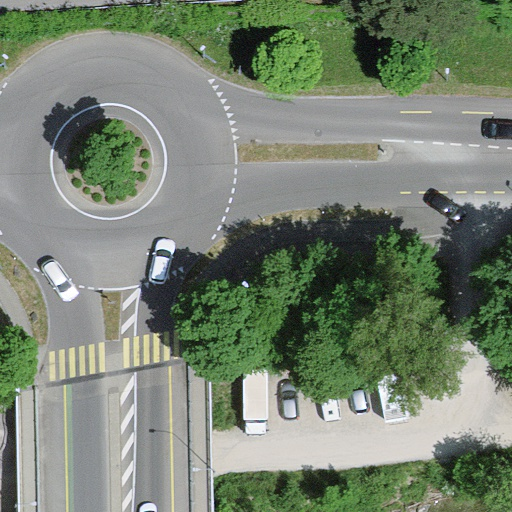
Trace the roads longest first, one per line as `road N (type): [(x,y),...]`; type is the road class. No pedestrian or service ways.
road 1 (track): [(511,431),(223,445),(0,483)]
road 2 (primary): [(201,161),(511,155)]
road 3 (track): [(477,153),(474,434)]
road 4 (primary): [(117,511),(109,258)]
road 5 (primary): [(201,161),(176,99),(149,78),(116,69),(82,71),(42,93),(21,119)]
road 6 (primary): [(109,258),(164,238),(184,217),(201,161)]
